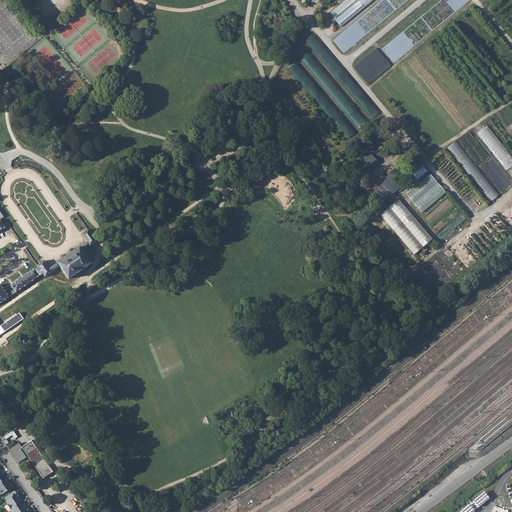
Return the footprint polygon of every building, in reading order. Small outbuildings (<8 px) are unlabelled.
[(341,26),(373,0),(344,0),(330,12),(341,26)] [(314,49),(317,46),(316,44),(320,41),(314,34),(306,40),(314,49)] [(308,66),(315,60),(305,47),(297,54),(308,66)] [(295,61),(288,68),(297,77),(304,71),(295,61)] [(448,147),(490,201),(499,194),(457,140),(448,147)] [(365,175),(379,162),(370,152),(356,164),(365,175)] [(447,192),(431,173),(406,193),(422,213),(447,192)] [(387,176),(369,191),(380,205),(398,190),(387,176)] [(399,199),(380,215),(414,255),(433,239),(399,199)] [(37,265),(38,267),(43,273),(45,276),(59,266),(68,279),(90,263),(81,250),(96,241),(88,229),(81,234),(87,241),(79,247),(68,254),(49,268),(44,261),(37,265)] [(43,273),(38,267),(36,269),(35,268),(10,285),(14,290),(8,295),(0,284),(0,303),(12,295),(43,273)] [(22,448),(43,478),(52,472),(30,440),(21,447),(22,448)] [(18,463),(26,457),(20,449),(22,448),(21,447),(18,443),(9,450),(18,463)] [(12,488),(4,477),(0,479),(0,493),(1,495),(12,488)] [(485,491),(459,511),(472,511),(490,498),(485,491)] [(5,501),(10,510),(12,511),(14,511),(24,505),(16,494),(5,501)]
